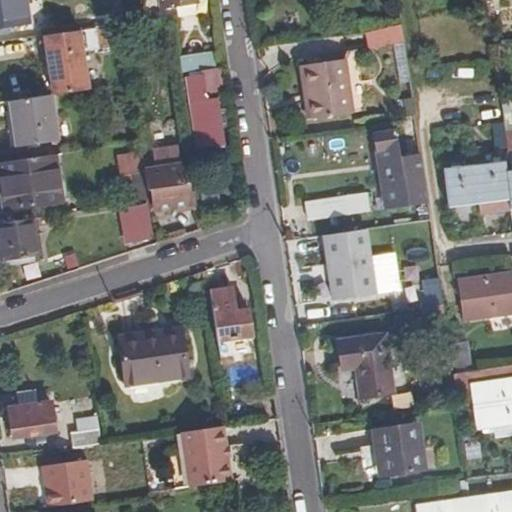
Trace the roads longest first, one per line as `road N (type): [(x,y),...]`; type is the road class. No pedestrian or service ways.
road 1 (residential): [(484,91),(419,98),(439,252),(511,244)]
road 2 (residential): [(308,511),(268,230)]
road 3 (residential): [(0,315),(268,230)]
road 4 (residential): [(268,230),(234,0)]
